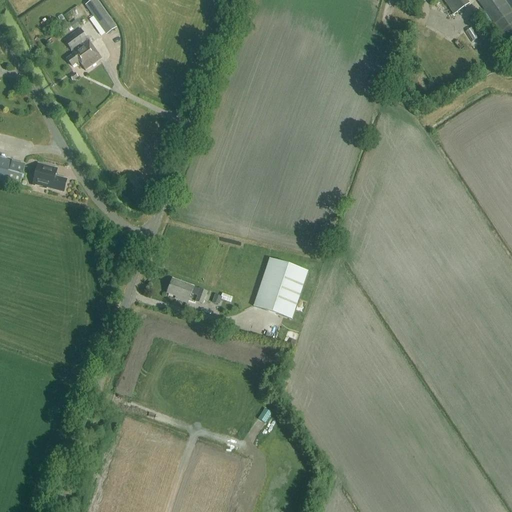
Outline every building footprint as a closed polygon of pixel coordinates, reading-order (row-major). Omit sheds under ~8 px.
[(93,0),(85,6),(106,35),(117,28),(96,0),(93,0)] [(470,4),(467,0),(443,0),(454,15),(470,4)] [(511,0),(477,0),(485,11),(480,15),(484,20),(488,16),(505,42),(511,37),(511,0)] [(80,26),(76,21),(70,25),(74,30),(80,26)] [(85,70),(101,59),(80,30),(64,41),(74,55),(67,60),(72,67),(79,62),(85,70)] [(417,53),(421,55),(429,31),(425,30),(417,53)] [(0,180),(19,185),(24,165),(0,158),(0,180)] [(56,176),(58,169),(38,163),(32,186),(35,187),(35,186),(42,188),(42,189),(46,190),(46,188),(63,193),(67,179),(56,176)] [(253,307),(292,320),(308,272),(269,259),(253,307)] [(202,304),(206,293),(193,288),(172,280),(167,294),(179,298),(178,301),(187,304),(191,294),(197,296),(195,302),(202,304)] [(215,295),(212,303),(218,305),(221,298),(215,295)]
